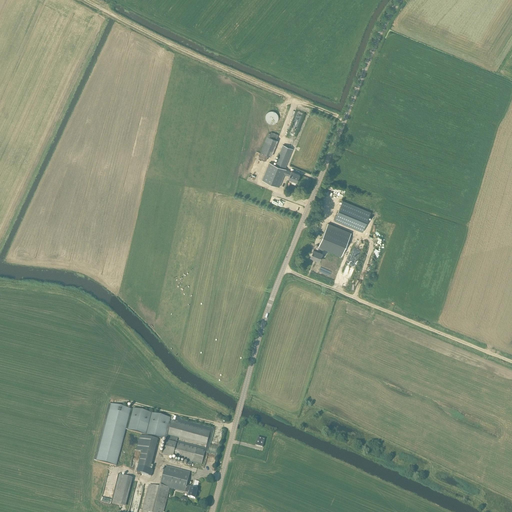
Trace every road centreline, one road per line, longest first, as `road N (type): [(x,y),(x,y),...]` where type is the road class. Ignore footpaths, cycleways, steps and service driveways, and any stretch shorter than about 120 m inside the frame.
road 1 (unclassified): [(212,511),(281,267),(399,0)]
road 2 (track): [(344,119),(87,0)]
road 3 (track): [(511,361),(281,267)]
